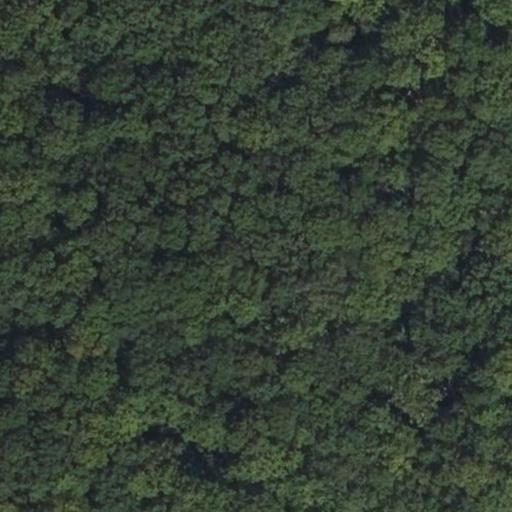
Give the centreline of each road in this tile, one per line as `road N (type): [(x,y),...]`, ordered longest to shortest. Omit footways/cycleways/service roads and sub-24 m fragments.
road 1 (track): [(511,258),(30,511)]
road 2 (track): [(433,511),(419,409),(372,208),(350,127),(299,0)]
